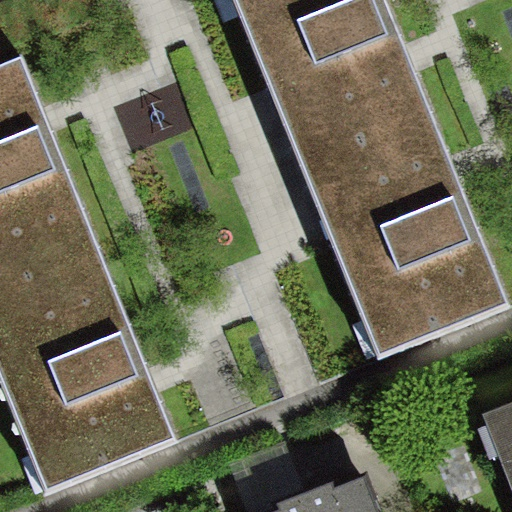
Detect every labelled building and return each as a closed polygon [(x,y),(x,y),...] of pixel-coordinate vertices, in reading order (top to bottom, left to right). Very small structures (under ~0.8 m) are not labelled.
[(385,0),(236,0),(379,362),(508,311),(385,0)] [(25,65),(0,75),(0,375),(47,495),(174,445),(25,65)] [(253,320),(224,331),(255,409),(284,398),(253,320)] [(511,399),(483,410),(511,485),(511,399)] [(376,511),(365,480),(279,511),(376,511)]
